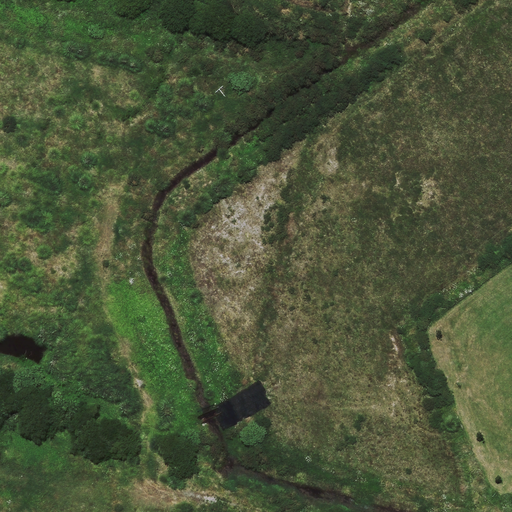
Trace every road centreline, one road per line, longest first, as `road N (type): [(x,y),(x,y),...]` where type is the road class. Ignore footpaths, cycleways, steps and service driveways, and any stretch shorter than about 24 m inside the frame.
road 1 (unknown): [(0,248),(62,224),(439,0)]
road 2 (unknown): [(62,224),(264,511)]
